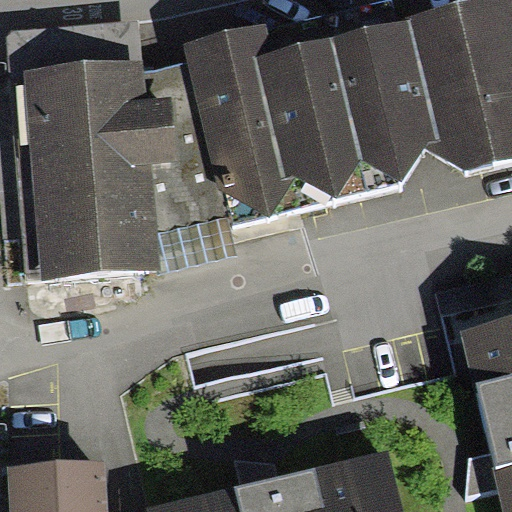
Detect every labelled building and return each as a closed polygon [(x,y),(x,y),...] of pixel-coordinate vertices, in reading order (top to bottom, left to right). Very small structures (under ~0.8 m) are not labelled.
[(192,76),(147,84),(149,107),(174,105),(178,169),(156,171),(160,238),(232,222),(511,162),(511,8),(268,70),(262,39),(188,57),(192,76)] [(146,72),(23,79),(36,285),(163,277),(160,238),(156,171),(178,169),(174,105),(149,107),(147,84),(146,72)] [(511,511),(511,329),(460,342),(488,458),(473,462),(465,502),(497,495),(501,511),(511,511)] [(140,511),(403,511),(390,454),(277,480),(274,469),(238,467),(243,488),(140,511)] [(101,511),(99,473),(7,479),(8,511),(101,511)]
